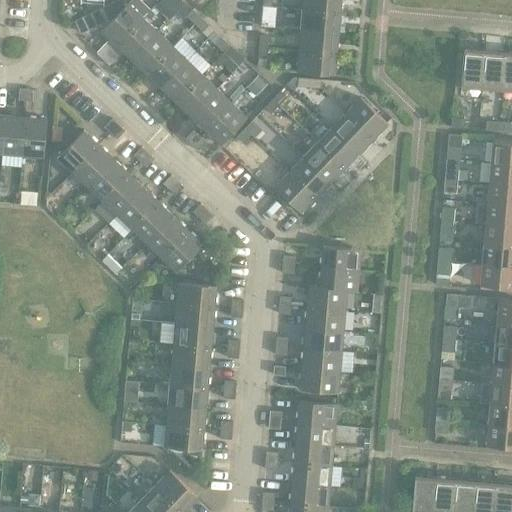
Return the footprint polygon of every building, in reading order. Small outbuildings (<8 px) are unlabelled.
[(182,0),(161,0),(156,6),(169,19),(175,13),(185,3),(182,0)] [(302,0),(301,9),(339,12),(340,0),(302,0)] [(103,59),(143,17),(128,2),(109,21),(108,20),(102,8),(75,21),(80,32),(97,24),(102,29),(101,30),(110,39),(97,53),(103,59)] [(271,6),(262,5),(260,27),(269,28),(271,6)] [(194,23),(200,17),(192,9),(186,15),(194,23)] [(300,29),(338,32),(339,12),(301,9),(300,29)] [(143,17),(103,59),(109,65),(123,51),(131,59),(158,31),(143,17)] [(200,17),(194,23),(202,31),(208,25),(200,17)] [(298,49),(336,53),(338,32),(300,29),(298,49)] [(158,31),(131,59),(146,73),(172,45),(158,31)] [(259,46),(267,47),(268,35),(260,34),(259,46)] [(223,51),(229,45),(221,37),(215,43),(223,51)] [(172,45),(146,73),(161,87),(187,59),(172,45)] [(229,45),(223,51),(232,59),(238,53),(229,45)] [(267,47),(259,46),(258,57),(266,58),(267,47)] [(336,53),(298,49),(296,70),(334,74),(336,53)] [(481,90),(484,51),(463,49),(460,88),(481,90)] [(484,51),(481,90),(501,91),(504,52),(484,51)] [(511,53),(504,52),(501,91),(511,92),(511,53)] [(187,59),(161,87),(175,101),(202,73),(187,59)] [(202,73),(175,101),(190,115),(217,88),(202,73)] [(258,74),(246,86),(255,95),(267,82),(258,74)] [(309,87),(309,78),(298,77),(297,86),(309,87)] [(309,78),(309,87),(320,87),(321,79),(309,78)] [(18,100),(26,100),(27,89),(19,88),(18,100)] [(217,88),(190,115),(205,129),(231,102),(217,88)] [(36,90),(27,89),(26,100),(35,101),(36,90)] [(273,98),(279,104),(287,96),(280,90),(273,98)] [(345,112),(373,138),(388,123),(360,96),(345,112)] [(279,104),(273,98),(264,107),(271,113),(279,104)] [(231,102),(205,129),(220,144),(246,116),(231,102)] [(323,118),(359,153),(373,138),(345,112),(332,126),(323,118)] [(5,115),(1,154),(22,155),(25,117),(5,115)] [(25,117),(22,155),(43,157),(46,119),(25,117)] [(452,117),(451,126),(464,127),(465,119),(452,117)] [(110,133),(118,124),(112,118),(104,126),(110,133)] [(317,141),(345,168),(359,153),(323,118),(309,132),(318,140),(317,141)] [(244,128),(251,134),(258,126),(252,120),(244,128)] [(486,120),(485,129),(498,130),(499,121),(486,120)] [(499,121),(498,130),(511,132),(511,123),(499,121)] [(118,124),(110,133),(116,138),(124,130),(118,124)] [(52,125),(51,140),(61,141),(62,126),(52,125)] [(251,134),(244,128),(236,136),(243,142),(251,134)] [(191,144),(199,135),(193,129),(185,138),(191,144)] [(72,172),(99,145),(84,130),(57,158),(72,172)] [(448,134),(447,146),(460,147),(461,135),(448,134)] [(199,135),(191,144),(197,150),(205,141),(199,135)] [(303,156),(331,182),(345,168),(317,141),(303,156)] [(490,163),(511,165),(511,144),(491,143),(490,163)] [(72,172),(87,186),(113,159),(99,145),(72,172)] [(140,161),(148,152),(141,146),(133,155),(140,161)] [(148,152),(140,161),(146,166),(154,158),(148,152)] [(289,171),(317,197),(331,182),(303,156),(289,171)] [(101,201),(128,173),(113,159),(87,186),(101,201)] [(488,184),(511,185),(511,165),(490,163),(488,184)] [(444,180),(457,181),(458,167),(446,166),(444,180)] [(317,197),(289,171),(274,186),(302,212),(317,197)] [(128,173),(101,201),(116,215),(143,187),(128,173)] [(169,189),(177,181),(171,175),(163,183),(169,189)] [(457,181),(444,180),(443,191),(456,192),(457,181)] [(177,181),(169,189),(175,195),(183,186),(177,181)] [(511,185),(488,184),(486,204),(511,206),(511,185)] [(143,187),(116,215),(131,229),(157,201),(143,187)] [(157,201),(131,229),(145,243),(172,215),(157,201)] [(198,217),(206,209),(200,203),(192,211),(198,217)] [(474,223),(484,224),(511,226),(511,206),(486,204),(476,203),(474,223)] [(441,220),(453,222),(455,208),(442,206),(441,220)] [(206,209),(198,217),(205,223),(213,214),(206,209)] [(172,215),(145,243),(160,257),(187,229),(172,215)] [(453,222),(441,220),(440,232),(439,241),(452,242),(452,233),(453,222)] [(511,226),(484,224),(482,244),(511,247),(511,226)] [(187,229),(160,257),(175,272),(202,244),(187,229)] [(511,247),(482,244),(481,265),(511,267),(511,247)] [(320,268),(358,271),(360,250),(322,247),(320,268)] [(438,261),(450,262),(451,248),(439,247),(438,261)] [(282,265),(294,266),(294,256),(283,255),(282,265)] [(450,262),(438,261),(437,272),(449,274),(450,262)] [(511,267),(481,265),(479,285),(511,288),(511,267)] [(212,268),(196,269),(197,283),(212,282),(212,268)] [(358,271),(320,268),(319,287),(319,288),(346,291),(346,292),(356,293),(358,271)] [(176,304),(214,307),(215,286),(178,282),(176,304)] [(344,311),(346,292),(346,291),(319,288),(319,287),(308,286),(306,308),(344,311)] [(447,293),(445,306),(458,307),(458,305),(459,295),(459,294),(447,293)] [(279,305),(290,306),(291,296),(280,295),(279,305)] [(230,308),(242,309),(243,300),(231,299),(230,308)] [(496,324),(511,324),(511,303),(498,303),(496,324)] [(174,324),(212,327),(214,307),(176,304),(174,324)] [(242,309),(230,308),(230,316),(241,317),(242,309)] [(304,328),(343,331),(344,311),(306,308),(304,328)] [(172,344),(210,348),(212,327),(174,324),(172,344)] [(494,344),(511,345),(511,324),(496,324),(494,344)] [(443,339),(455,340),(456,327),(444,326),(443,339)] [(303,348),(341,352),(343,331),(304,328),(303,348)] [(276,346),(287,347),(288,337),(276,336),(276,346)] [(227,349),(238,350),(239,340),(228,339),(227,349)] [(455,340),(443,339),(442,351),(454,352),(455,340)] [(170,365),(208,368),(210,348),(172,344),(170,365)] [(492,364),(511,366),(511,345),(494,344),(492,364)] [(287,347),(276,346),(275,353),(286,354),(287,347)] [(301,369),(339,372),(341,352),(303,348),(301,369)] [(238,350),(227,349),(226,356),(238,357),(238,350)] [(491,385),(511,386),(511,366),(492,364),(491,385)] [(169,385),(207,388),(208,368),(170,365),(169,385)] [(273,365),(273,374),(284,375),(285,366),(273,365)] [(439,380),(452,381),(453,367),(440,366),(439,380)] [(339,372),(301,369),(299,390),(337,393),(339,372)] [(223,390),(235,391),(236,381),(224,380),(223,390)] [(452,381),(439,380),(437,399),(450,400),(452,381)] [(479,404),(489,404),(489,405),(511,407),(511,386),(491,385),(481,384),(479,404)] [(167,405),(205,409),(207,388),(169,385),(167,405)] [(235,391),(223,390),(223,397),(234,398),(235,391)] [(296,422),(334,425),(336,404),(298,401),(296,422)] [(165,426),(203,429),(205,409),(167,405),(165,426)] [(511,407),(489,405),(487,425),(511,427),(511,407)] [(437,407),(435,421),(448,422),(449,408),(437,407)] [(269,420),(281,421),(281,411),(270,410),(269,420)] [(220,431),(231,432),(232,421),(221,420),(220,431)] [(281,421),(269,420),(269,428),(280,428),(281,421)] [(122,421),(121,431),(130,432),(131,422),(122,421)] [(447,433),(448,422),(435,421),(435,432),(447,433)] [(295,442),(333,446),(334,425),(296,422),(295,442)] [(511,427),(487,425),(485,446),(511,448),(511,427)] [(203,429),(165,426),(163,447),(201,450),(203,429)] [(293,463),(331,466),(333,446),(295,442),(293,463)] [(266,460),(277,461),(278,452),(266,451),(266,460)] [(277,461),(266,460),(265,468),(276,469),(277,461)] [(291,483),(329,486),(331,466),(293,463),(291,483)] [(154,486),(182,511),(197,496),(169,470),(154,486)] [(88,471),(87,480),(96,481),(97,472),(88,471)] [(405,511),(432,511),(435,478),(414,476),(412,505),(406,505),(405,511)] [(354,478),(353,487),(362,488),(363,479),(354,478)] [(435,478),(432,511),(452,511),(456,480),(435,478)] [(456,480),(452,511),(473,511),(476,482),(456,480)] [(476,482),(473,511),(493,511),(496,483),(476,482)] [(289,503),(328,507),(329,486),(291,483),(289,503)] [(511,511),(511,484),(496,483),(493,511),(511,511)] [(140,500),(152,511),(181,511),(182,511),(154,486),(140,500)] [(262,501),(273,502),(274,493),(263,492),(262,501)] [(129,511),(152,511),(140,500),(129,511)] [(273,502),(262,501),(262,509),(273,510),(273,502)] [(327,511),(328,507),(289,503),(288,511),(327,511)]
